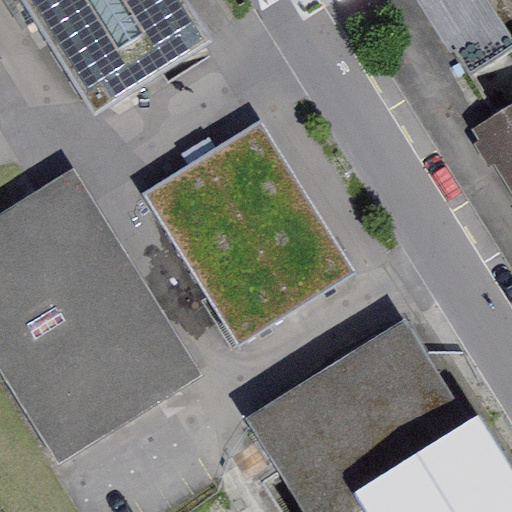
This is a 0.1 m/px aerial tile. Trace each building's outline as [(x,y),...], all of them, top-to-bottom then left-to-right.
[(18,0),(89,114),(198,48),(169,0),(18,0)] [(511,56),(509,52),(511,49),(511,43),(484,0),(421,0),(501,126),(511,119),(511,56)] [(511,183),(511,119),(501,126),(483,137),(511,183)] [(244,343),(349,278),(255,129),(151,194),(244,343)] [(0,356),(61,456),(165,392),(45,199),(0,226),(0,356)] [(511,511),(511,491),(476,434),(467,439),(402,334),(257,424),(312,511),(511,511)]
